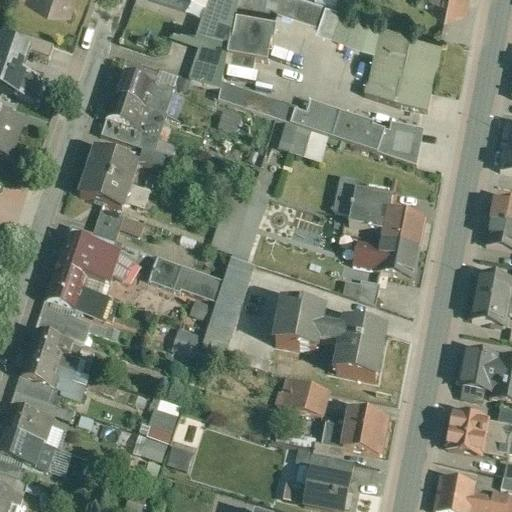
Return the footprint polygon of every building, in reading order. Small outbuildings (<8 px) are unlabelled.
[(238,0),(207,0),(196,34),(206,37),(230,45),(238,0)] [(428,115),(442,43),(407,30),(378,20),(326,3),(316,0),(238,0),(230,45),(227,63),(223,86),(221,93),(219,103),(287,126),(303,131),(310,134),(332,141),(377,157),(416,170),(424,133),(428,115)] [(55,48),(21,37),(18,48),(27,51),(27,52),(50,60),(55,48)] [(230,45),(206,37),(191,83),(221,93),(227,63),(230,45)] [(10,47),(0,43),(0,91),(35,104),(43,82),(20,74),(27,52),(27,51),(18,48),(10,46),(10,47)] [(142,67),(126,62),(124,70),(140,75),(142,67)] [(157,89),(121,77),(114,100),(144,110),(166,117),(175,91),(159,86),(157,89)] [(144,110),(114,100),(106,123),(130,131),(129,135),(157,144),(166,117),(144,110)] [(25,126),(0,117),(0,159),(12,164),(25,126)] [(130,131),(106,123),(101,139),(143,153),(148,154),(148,153),(154,155),(157,144),(129,135),(130,131)] [(303,131),(287,126),(280,151),(303,158),(310,134),(303,131)] [(138,166),(97,152),(89,176),(130,190),(138,167),(138,166)] [(511,153),(506,152),(502,174),(511,175),(511,153)] [(154,155),(148,153),(148,154),(143,153),(138,166),(138,167),(174,180),(180,163),(154,155)] [(130,190),(89,176),(81,199),(123,213),(125,206),(144,212),(149,196),(130,190)] [(246,262),(264,196),(247,191),(244,201),(221,194),(206,251),(246,262)] [(425,222),(376,213),(379,198),(357,194),(354,208),(352,208),(352,211),(353,211),(350,228),(385,235),(384,244),(420,251),(425,222)] [(511,207),(495,204),(491,226),(511,230),(511,207)] [(125,221),(102,214),(94,237),(116,246),(125,221)] [(511,230),(491,226),(486,249),(511,253),(511,230)] [(118,256),(67,239),(53,284),(83,294),(85,294),(89,282),(107,288),(118,256)] [(384,244),(383,244),(382,251),(358,246),(353,269),(377,274),(377,275),(413,282),(420,251),(384,244)] [(184,270),(159,261),(151,285),(175,293),(184,270)] [(217,306),(203,353),(226,361),(255,268),(232,261),(217,306)] [(224,285),(184,270),(175,293),(181,296),(182,293),(217,306),(224,285)] [(511,286),(511,285),(481,279),(477,301),(511,308),(511,303),(511,300),(509,300),(511,286)] [(83,294),(53,284),(46,306),(81,318),(85,306),(80,304),(83,294)] [(381,288),(362,284),(357,303),(376,309),(381,288)] [(511,308),(477,301),(472,324),(504,330),(507,315),(510,316),(511,308)] [(323,316),(285,309),(277,348),(316,355),(317,346),(320,331),(323,316)] [(93,325),(68,316),(64,326),(89,335),(93,325)] [(64,326),(40,318),(37,328),(86,345),(89,335),(64,326)] [(383,336),(346,329),(345,336),(320,331),(317,346),(342,351),(337,377),(373,384),(383,336)] [(82,350),(35,334),(27,358),(60,369),(63,357),(78,362),(82,350)] [(511,363),(466,355),(460,389),(491,395),(490,401),(511,405),(511,363)] [(60,369),(27,358),(19,380),(59,393),(62,381),(56,379),(60,369)] [(59,393),(19,380),(15,396),(37,403),(55,409),(59,393)] [(330,395),(289,382),(285,396),(281,395),(277,408),(289,412),(322,420),(330,395)] [(77,387),(66,383),(61,396),(79,403),(83,392),(77,387)] [(37,403),(15,396),(12,407),(33,414),(34,412),(37,403)] [(55,409),(37,403),(34,412),(55,419),(58,410),(55,409)] [(53,425),(10,411),(3,434),(45,448),(53,425)] [(511,415),(501,413),(498,426),(511,429),(511,415)] [(386,421),(350,414),(347,431),(327,427),(323,448),(323,449),(344,453),(378,459),(386,421)] [(164,431),(173,434),(177,419),(169,417),(164,431)] [(511,429),(498,426),(487,425),(488,423),(455,417),(448,452),(481,459),(483,451),(495,454),(494,460),(508,462),(510,456),(511,442),(511,429)] [(45,448),(3,434),(0,441),(0,459),(48,475),(56,452),(45,448)] [(184,473),(190,451),(168,445),(162,467),(184,473)] [(323,448),(316,446),(314,457),(342,463),(344,453),(323,449),(323,448)] [(354,466),(330,461),(327,480),(350,485),(354,466)] [(39,477),(0,463),(0,475),(35,487),(39,477)] [(0,476),(0,492),(20,499),(28,486),(0,476)] [(327,480),(311,477),(304,509),(320,511),(344,511),(350,485),(327,480)] [(511,483),(504,481),(501,481),(498,492),(511,495),(511,483)] [(474,491),(444,485),(438,511),(470,511),(473,500),(474,491)] [(15,511),(20,499),(0,492),(0,511),(15,511)] [(138,511),(142,499),(125,494),(120,511),(138,511)] [(506,511),(508,503),(493,501),(493,504),(473,500),(470,511),(506,511)]
